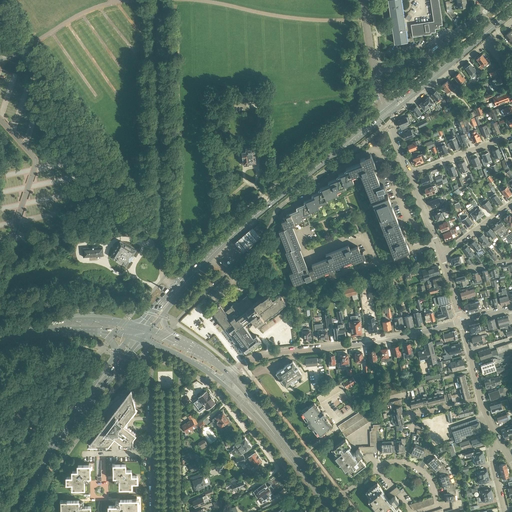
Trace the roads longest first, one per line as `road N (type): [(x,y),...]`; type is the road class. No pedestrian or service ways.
road 1 (primary): [(177,288),(256,214),(388,112)]
road 2 (residential): [(228,374),(270,353),(461,321)]
road 3 (primary): [(138,327),(73,320),(0,334)]
road 4 (primary): [(405,98),(511,12)]
road 5 (residential): [(483,13),(419,61),(373,69)]
road 6 (residential): [(149,386),(151,511)]
